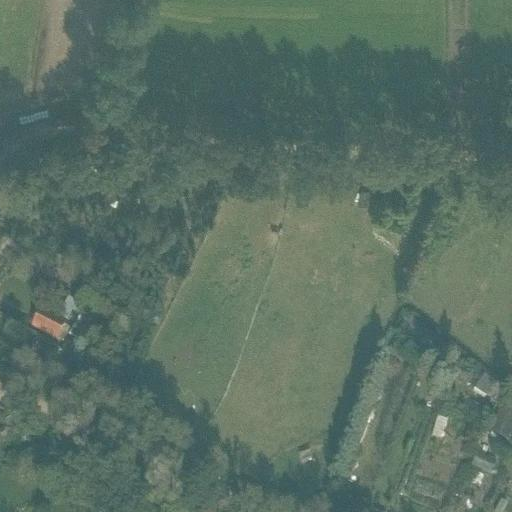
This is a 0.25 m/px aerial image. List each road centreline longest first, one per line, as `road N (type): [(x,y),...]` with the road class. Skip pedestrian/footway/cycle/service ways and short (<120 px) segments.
road 1 (residential): [(114,135),(511,157)]
road 2 (track): [(269,511),(0,381)]
road 3 (residential): [(114,135),(137,0)]
